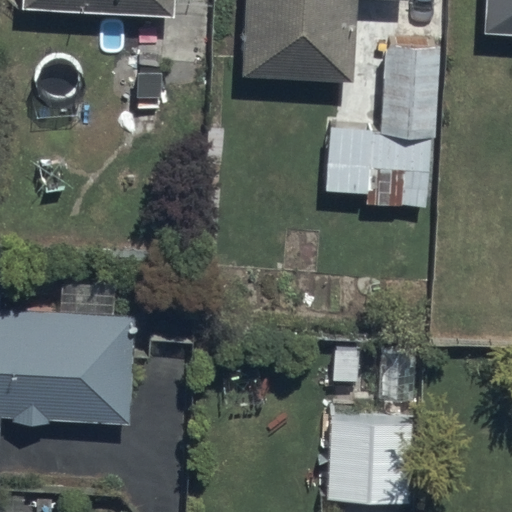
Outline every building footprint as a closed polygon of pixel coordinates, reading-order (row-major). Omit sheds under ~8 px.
[(241,0),(239,61),(350,66),(353,0),(241,0)] [(511,0),(479,0),(479,18),(511,19),(511,0)] [(432,42),(381,40),(376,124),(321,121),(318,186),(361,188),(361,197),(424,201),(432,42)] [(0,273),(0,397),(125,406),(133,282),(0,273)] [(405,416),(326,414),(324,495),(403,497),(405,416)]
